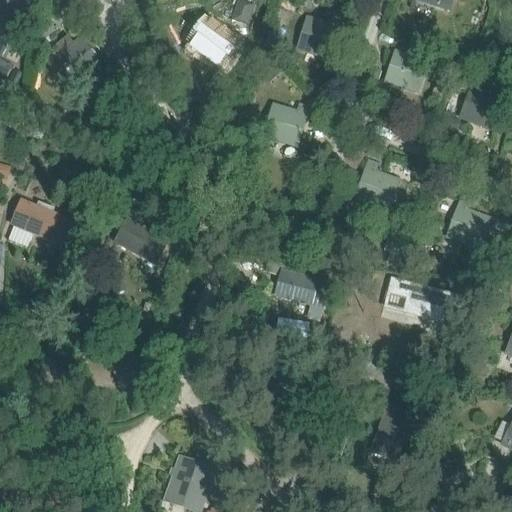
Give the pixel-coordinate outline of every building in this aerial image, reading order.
[(418,0),(449,9),(451,0),(418,0)] [(206,16),(184,46),(204,61),(204,60),(213,66),(214,64),(221,69),(241,42),(206,16)] [(0,76),(6,79),(15,63),(2,56),(17,29),(0,20),(0,76)] [(45,20),(35,27),(44,39),(54,32),(45,20)] [(299,49),(312,53),(331,59),(342,23),(333,20),(331,28),(307,21),(299,49)] [(271,33),(264,47),(271,51),(278,36),(271,33)] [(57,46),(83,78),(98,66),(79,42),(74,47),(68,38),(57,46)] [(462,45),(452,47),(454,58),(463,57),(462,45)] [(386,82),(418,93),(430,57),(422,54),(419,62),(395,54),(386,82)] [(494,100),(471,91),(461,118),(493,130),(505,95),(497,92),(494,100)] [(265,136),(297,146),(308,111),(300,108),(297,116),(273,109),(265,136)] [(356,199),(388,211),(398,183),(374,175),(377,167),(369,164),(356,199)] [(0,196),(3,197),(10,174),(0,171),(0,196)] [(21,202),(12,226),(68,249),(78,225),(21,202)] [(466,213),(469,205),(461,202),(448,238),(480,249),(490,222),(466,213)] [(146,261),(155,265),(167,244),(128,223),(116,244),(129,251),(132,247),(149,256),(146,261)] [(390,235),(385,251),(404,258),(409,242),(390,235)] [(511,276),(494,268),(487,282),(505,292),(511,278),(511,276)] [(281,298),(324,310),(330,286),(283,274),(279,288),(284,289),(281,298)] [(457,300),(393,283),(390,295),(387,308),(406,313),(450,325),(457,300)] [(481,303),(474,294),(467,299),(473,308),(481,303)] [(315,325),(311,339),(320,342),(325,328),(315,325)] [(281,378),(271,400),(298,412),(308,389),(281,378)] [(371,453),(394,461),(398,450),(394,449),(402,426),(410,429),(414,418),(390,409),(387,421),(383,419),(371,453)] [(511,424),(500,448),(511,453),(511,424)] [(218,487),(222,475),(181,461),(167,499),(200,511),(209,484),(218,487)]
